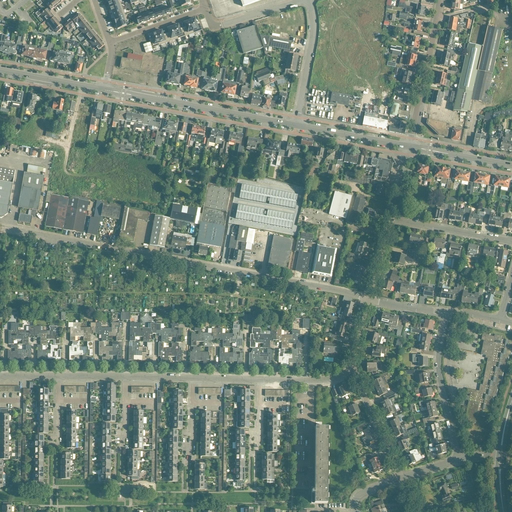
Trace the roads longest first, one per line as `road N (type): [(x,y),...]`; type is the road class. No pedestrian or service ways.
road 1 (residential): [(368,299),(4,228)]
road 2 (secondary): [(296,125),(104,89)]
road 3 (residential): [(459,460),(438,370),(444,314)]
road 4 (residential): [(312,511),(310,380)]
road 5 (unclassified): [(408,146),(437,19)]
road 6 (unclassified): [(296,125),(310,52),(308,0)]
road 7 (residential): [(511,242),(390,223)]
